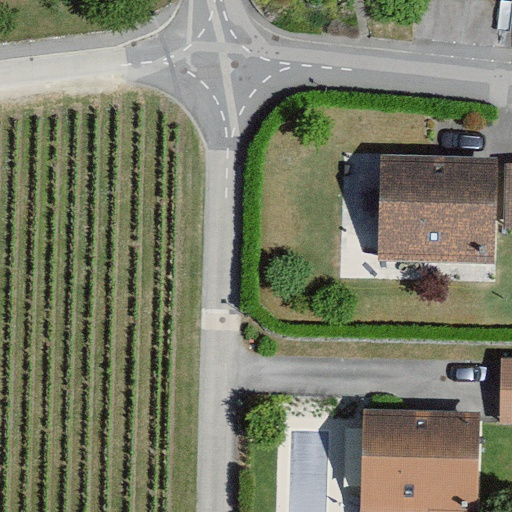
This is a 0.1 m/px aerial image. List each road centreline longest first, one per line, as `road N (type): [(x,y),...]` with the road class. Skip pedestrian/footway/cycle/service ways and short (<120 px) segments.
road 1 (residential): [(213,511),(225,64)]
road 2 (residential): [(225,64),(511,82)]
road 3 (residential): [(0,78),(225,64)]
